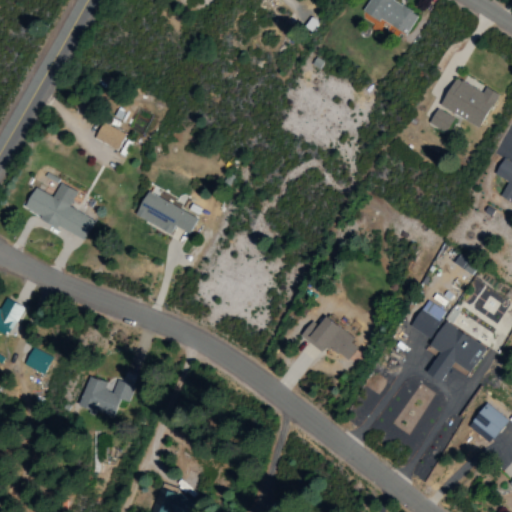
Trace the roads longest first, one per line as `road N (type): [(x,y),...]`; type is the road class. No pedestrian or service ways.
road 1 (residential): [(431,511),(225,351),(0,249)]
road 2 (tertiary): [(0,160),(92,0)]
